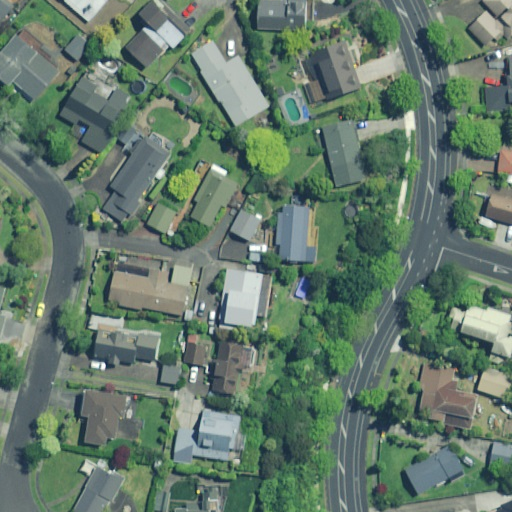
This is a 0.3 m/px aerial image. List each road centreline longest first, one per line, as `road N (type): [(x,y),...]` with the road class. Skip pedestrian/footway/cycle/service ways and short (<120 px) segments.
road 1 (residential): [(0,143),(47,185),(65,217),(68,250),(11,511)]
road 2 (tertiary): [(419,238),(349,392),(343,511)]
road 3 (tertiary): [(396,0),(426,78),(430,115),(430,188),(419,238)]
